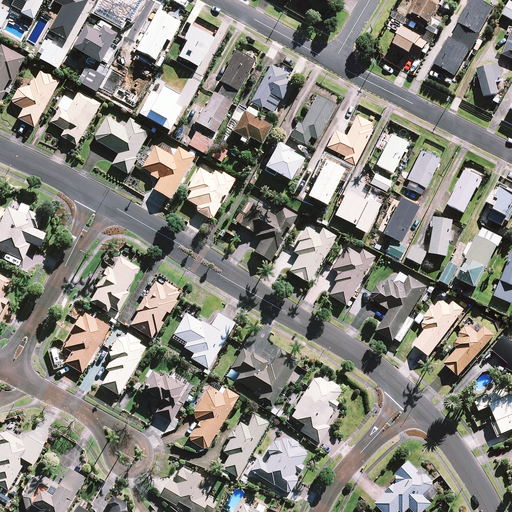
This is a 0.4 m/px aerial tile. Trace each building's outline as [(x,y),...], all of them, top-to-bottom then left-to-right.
[(17,0),(25,4),(21,13),(33,20),(43,0),(17,0)] [(88,0),(87,0),(54,0),(54,1),(63,6),(49,31),(66,40),(88,0)] [(415,0),(408,14),(430,25),(442,0),(415,0)] [(467,56),(472,48),(477,51),(483,42),(477,39),(494,10),(477,0),(470,0),(457,23),(460,25),(451,39),(449,38),(434,65),(455,77),(462,65),(466,67),(471,59),(467,56)] [(511,2),(510,2),(502,15),(511,21),(511,2)] [(0,30),(8,14),(0,9),(0,30)] [(180,23),(158,11),(136,50),(155,60),(166,39),(170,41),(180,23)] [(100,35),(85,26),(72,48),(99,63),(116,35),(104,28),(100,35)] [(213,38),(191,27),(184,39),(187,41),(179,57),(198,67),(213,38)] [(431,44),(402,29),(393,46),(418,59),(422,52),(426,54),(431,44)] [(511,32),(502,55),(511,59),(511,32)] [(67,53),(44,41),(40,48),(44,51),(40,59),(58,69),(67,53)] [(0,101),(6,90),(4,89),(10,79),(12,80),(24,58),(1,45),(0,45),(0,101)] [(254,60),(236,51),(220,82),(238,91),(254,60)] [(133,65),(120,58),(111,74),(124,81),(133,65)] [(286,74),(271,65),(250,102),(261,108),(263,107),(273,112),(290,83),(284,79),(286,74)] [(502,80),(498,65),(477,71),(484,98),(498,94),(495,82),(502,80)] [(104,77),(90,69),(82,84),(96,92),(104,77)] [(59,81),(40,71),(35,81),(25,76),(11,102),(23,109),(18,119),(34,127),(59,81)] [(100,104),(78,91),(66,111),(60,107),(51,122),(64,131),(61,136),(76,145),(100,104)] [(232,103),(214,93),(196,122),(214,133),(232,103)] [(336,106),(317,95),(301,124),(298,123),(290,137),(306,145),(310,136),(317,140),(336,106)] [(160,107),(147,100),(140,114),(153,121),(160,107)] [(257,113),(239,103),(225,128),(241,137),(239,141),(245,143),(248,137),(261,144),(270,127),(254,118),(257,113)] [(374,126),(356,117),(346,136),(335,131),(326,148),(345,157),(343,160),(354,166),(374,126)] [(124,128),(106,118),(94,140),(118,154),(112,165),(127,174),(136,157),(135,156),(150,130),(130,119),(124,128)] [(211,140),(196,132),(189,145),(204,153),(211,140)] [(407,144),(391,135),(376,165),(392,173),(407,144)] [(303,159),(278,144),(264,167),(290,182),(303,159)] [(142,168),(151,173),(149,176),(158,181),(154,189),(170,199),(195,158),(178,148),(172,157),(155,147),(142,168)] [(227,153),(216,147),(211,156),(221,162),(227,153)] [(439,160),(421,151),(407,180),(409,181),(406,188),(422,196),(439,160)] [(343,170),(325,161),(307,196),(325,205),(343,170)] [(222,175),(201,164),(188,189),(191,191),(186,200),(198,206),(196,211),(211,219),(222,201),(223,202),(235,180),(223,173),(222,175)] [(484,175),(467,167),(448,205),(464,214),(484,175)] [(391,182),(375,174),(370,184),(386,192),(391,182)] [(491,206),(489,208),(495,212),(490,220),(503,227),(506,221),(508,223),(511,215),(511,194),(496,186),(486,203),(491,206)] [(366,233),(380,204),(348,188),(335,215),(355,225),(354,227),(366,233)] [(418,207),(395,196),(387,211),(393,214),(383,234),(400,243),(418,207)] [(269,215),(252,205),(240,225),(256,234),(255,236),(261,240),(255,251),(270,260),(282,240),(279,238),(286,226),(289,228),(297,216),(281,207),(276,216),(275,215),(274,215),(273,215),(272,215),(271,215),(270,215),(269,215)] [(20,213),(7,207),(0,223),(0,249),(23,260),(30,243),(39,247),(46,233),(37,229),(42,217),(22,208),(20,213)] [(453,222),(434,218),(432,226),(434,227),(429,254),(447,257),(453,222)] [(308,283),(314,272),(317,274),(326,259),(323,258),(335,238),(322,230),(319,235),(306,227),(298,241),(300,242),(293,252),(299,255),(289,271),(308,283)] [(457,280),(475,289),(493,255),(497,257),(500,252),(496,250),(502,239),(481,228),(465,259),(468,260),(457,280)] [(405,246),(392,240),(384,256),(398,262),(405,246)] [(331,269),(337,272),(333,280),(336,282),(329,295),(345,305),(374,257),(361,249),(357,254),(345,246),(331,269)] [(427,253),(413,247),(407,259),(421,265),(427,253)] [(511,303),(511,254),(494,296),(511,304),(511,303)] [(139,269),(119,257),(112,270),(107,267),(96,287),(98,288),(90,302),(107,312),(110,307),(118,311),(129,293),(126,291),(139,269)] [(458,268),(449,264),(440,282),(449,287),(458,268)] [(12,282),(0,275),(0,312),(7,300),(3,298),(12,282)] [(383,287),(381,286),(376,286),(372,294),(373,299),(373,300),(390,311),(377,332),(393,342),(427,287),(409,277),(404,285),(395,280),(393,283),(388,280),(383,287)] [(134,312),(137,314),(131,325),(153,339),(163,322),(161,321),(166,311),(169,313),(181,292),(164,282),(162,286),(156,282),(147,298),(144,296),(134,312)] [(440,306),(438,305),(432,306),(423,317),(423,321),(422,323),(422,329),(424,331),(413,345),(429,357),(463,310),(453,303),(450,307),(442,302),(440,306)] [(110,327),(84,311),(70,333),(72,335),(64,348),(71,352),(65,363),(81,373),(110,327)] [(235,323),(218,314),(209,328),(186,314),(171,339),(183,347),(194,353),(191,358),(208,368),(235,323)] [(460,338),(453,345),(457,349),(444,364),(458,377),(494,336),(484,327),(478,334),(469,327),(468,327),(467,327),(466,327),(464,327),(463,328),(462,328),(461,329),(461,330),(460,331),(459,332),(459,333),(459,334),(459,336),(459,337),(460,338)] [(126,337),(118,338),(109,353),(111,360),(105,369),(109,371),(102,385),(119,395),(146,347),(139,343),(140,341),(128,334),(126,337)] [(511,343),(504,336),(492,351),(508,365),(506,369),(511,372),(511,343)] [(270,365),(243,348),(231,368),(240,374),(236,380),(261,395),(259,399),(271,406),(299,360),(287,353),(280,349),(270,365)] [(147,387),(145,390),(153,395),(149,400),(158,406),(155,412),(171,422),(183,403),(177,399),(184,387),(165,375),(163,378),(153,372),(145,385),(147,387)] [(327,383),(314,374),(293,409),(295,410),(292,416),(304,424),(300,431),(319,443),(329,427),(324,424),(338,403),(334,400),(340,391),(340,390),(340,389),(339,387),(339,386),(338,385),(337,385),(336,384),(335,383),(334,383),(333,382),(332,382),(331,382),(329,382),(328,382),(327,383)] [(511,386),(510,383),(475,400),(477,403),(475,404),(479,412),(490,407),(494,416),(489,419),(498,438),(511,430),(511,386)] [(208,389),(193,413),(195,418),(200,421),(189,439),(205,450),(238,396),(220,385),(218,390),(214,388),(208,389)] [(268,423),(254,415),(248,427),(239,422),(223,452),(229,455),(222,468),(238,477),(268,423)] [(0,485),(8,490),(25,460),(33,464),(44,446),(21,432),(18,438),(7,431),(0,433),(0,485)] [(280,439),(279,442),(274,439),(273,441),(267,452),(271,454),(267,461),(259,456),(251,471),(288,493),(298,477),(294,474),(296,471),(299,473),(304,465),(301,463),(307,452),(297,446),(299,443),(289,437),(280,439)] [(65,511),(85,478),(79,474),(58,462),(49,478),(42,474),(35,477),(23,497),(26,509),(31,511),(65,511)] [(421,468),(415,468),(409,462),(396,474),(397,483),(393,486),(375,504),(382,511),(398,511),(399,511),(400,511),(405,511),(409,508),(413,511),(423,511),(431,504),(423,496),(434,485),(434,481),(421,468)] [(192,474),(181,468),(173,482),(169,479),(160,496),(176,505),(178,501),(191,509),(189,511),(200,511),(202,510),(204,511),(210,511),(216,501),(206,495),(212,483),(193,473),(192,474)] [(127,504),(112,495),(108,503),(112,506),(108,511),(88,511),(78,506),(75,511),(125,511),(123,511),(127,504)] [(263,511),(266,506),(258,503),(255,510),(242,504),(238,511),(263,511)]
